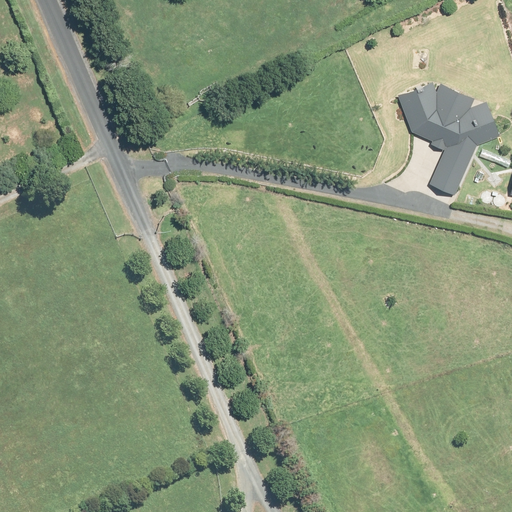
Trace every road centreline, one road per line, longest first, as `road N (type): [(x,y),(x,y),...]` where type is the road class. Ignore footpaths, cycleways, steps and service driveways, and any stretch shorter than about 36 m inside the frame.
road 1 (unknown): [(434,210),(119,169),(275,511)]
road 2 (unclassified): [(119,169),(45,0)]
